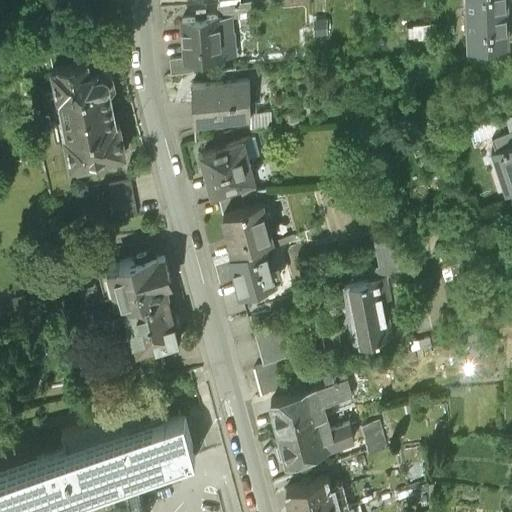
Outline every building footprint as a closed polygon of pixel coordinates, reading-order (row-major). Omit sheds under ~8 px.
[(216,0),(217,6),(219,6),(219,8),(229,8),(229,9),(239,9),(238,6),(242,6),(241,0),(216,0)] [(467,0),(468,22),(467,22),(468,39),(507,38),(506,8),(508,8),(507,0),(467,0)] [(217,6),(184,9),(187,49),(187,50),(197,49),(222,48),(220,24),(230,24),(229,9),(229,8),(219,8),(219,6),(217,6)] [(316,26),(326,26),(325,15),(315,14),(316,26)] [(101,39),(124,35),(122,21),(99,25),(101,39)] [(414,34),(434,33),(434,23),(413,23),(414,34)] [(66,106),(113,96),(109,78),(110,78),(115,72),(113,62),(107,57),(99,59),(97,47),(53,56),(59,87),(62,87),(66,106)] [(188,64),(197,62),(197,49),(187,50),(187,49),(170,50),(172,66),(188,64)] [(0,76),(9,75),(6,62),(0,62),(0,65),(0,68),(0,67),(0,76)] [(250,71),(193,73),(194,109),(220,108),(251,108),(250,71)] [(113,96),(66,106),(69,123),(66,123),(73,154),(77,153),(79,162),(99,158),(97,149),(126,143),(120,113),(117,114),(113,96)] [(220,108),(194,109),(195,122),(221,122),(220,108)] [(498,143),(511,138),(511,124),(494,130),(498,143)] [(243,129),(200,141),(211,181),(237,174),(252,170),(254,170),(243,129)] [(511,138),(498,143),(503,161),(496,163),(504,190),(511,187),(511,138)] [(132,169),(109,174),(116,209),(138,205),(132,169)] [(252,170),(237,174),(241,186),(243,185),(255,182),(252,170)] [(225,205),(224,203),(246,198),(243,185),(241,186),(219,191),(223,205),(225,205)] [(246,198),(224,203),(225,205),(235,243),(266,235),(273,233),(263,194),(246,198)] [(382,255),(397,252),(393,231),(377,234),(382,255)] [(266,235),(235,243),(231,244),(242,284),(265,278),(277,275),(266,235)] [(120,295),(169,283),(166,271),(171,270),(165,245),(158,247),(157,245),(148,247),(147,241),(137,244),(139,249),(121,254),(121,256),(101,261),(105,276),(106,280),(116,278),(120,295)] [(373,273),(344,279),(347,294),(353,293),(362,337),(391,332),(384,294),(390,293),(386,271),(401,269),(397,252),(382,255),(383,260),(371,262),(373,273)] [(111,298),(106,280),(105,276),(80,283),(86,304),(111,298)] [(248,306),(271,300),(265,278),(242,284),(248,306)] [(120,295),(117,296),(123,316),(132,313),(139,338),(180,327),(169,283),(120,295)] [(281,319),(255,326),(264,357),(290,351),(281,319)] [(421,346),(432,344),(430,335),(420,337),(421,346)] [(285,381),(277,354),(254,360),(261,387),(285,381)] [(328,378),(271,392),(279,424),(327,411),(323,397),(351,390),(349,383),(350,383),(344,361),(325,365),(328,378)] [(0,511),(56,511),(53,498),(50,488),(125,468),(137,465),(196,449),(194,442),(185,410),(164,415),(160,399),(99,415),(63,425),(67,441),(62,442),(35,450),(0,459),(0,511)] [(327,411),(279,424),(288,454),(355,436),(350,419),(331,425),(327,411)] [(369,449),(386,448),(379,418),(362,422),(369,449)] [(329,470),(286,482),(294,511),(320,511),(336,508),(329,483),(332,482),(329,470)]
